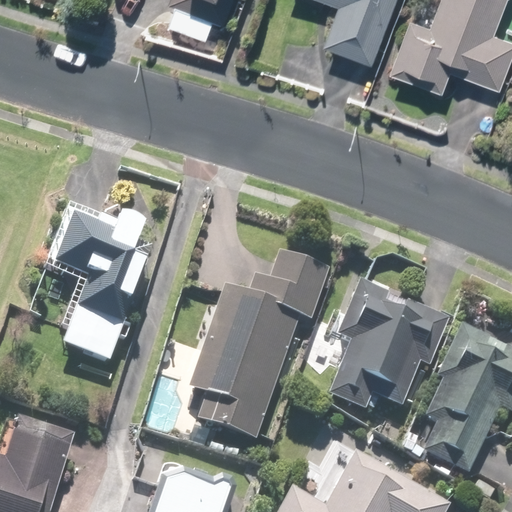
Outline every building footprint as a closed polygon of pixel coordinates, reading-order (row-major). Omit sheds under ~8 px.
[(175,0),(229,22),(238,0),(237,0),(175,0)] [(379,61),(401,0),(339,0),(346,2),(331,43),(379,61)] [(511,0),(447,0),(439,24),(414,15),(394,70),(448,90),(455,71),(506,90),(511,73),(511,34),(501,30),(511,0)] [(101,222),(71,210),(50,263),(89,278),(63,345),(114,365),(156,258),(137,251),(147,226),(105,210),(101,222)] [(250,294),(224,286),(190,392),(204,396),(196,421),(259,442),(299,319),(312,323),(329,270),(279,254),(271,280),(256,275),(250,294)] [(449,322),(362,284),(339,338),(352,344),(329,397),(365,413),(372,396),(399,408),(418,364),(429,369),(449,322)] [(511,414),(511,349),(461,325),(437,374),(445,378),(426,417),(437,423),(423,452),(468,474),(499,409),(511,416),(511,414)] [(0,511),(52,511),(74,441),(13,423),(2,459),(0,458),(0,511)] [(446,511),(451,504),(336,440),(306,493),(293,486),(277,511),(446,511)] [(227,511),(234,493),(166,470),(151,511),(227,511)]
